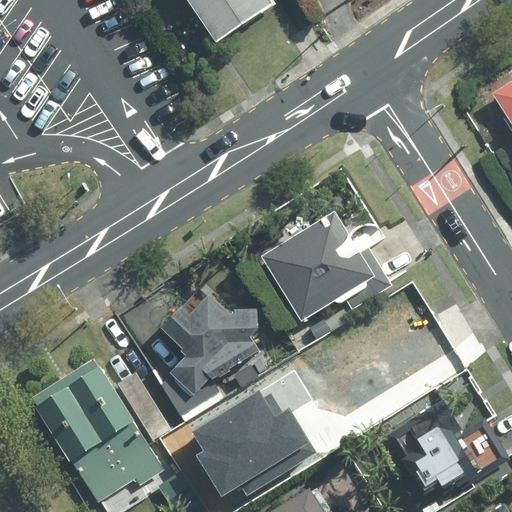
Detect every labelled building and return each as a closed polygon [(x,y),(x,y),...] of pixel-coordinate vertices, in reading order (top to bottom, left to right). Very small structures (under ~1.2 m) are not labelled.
[(267,8),(260,0),(175,0),(209,48),(267,8)] [(511,81),(486,98),(511,140),(511,81)] [(345,201),(270,249),(313,316),(389,269),(345,201)] [(271,319),(266,303),(240,305),(235,309),(220,291),(200,307),(197,303),(171,324),(196,355),(182,367),(200,389),(220,373),(223,376),(269,346),(256,330),(271,319)] [(104,500),(142,477),(145,482),(168,468),(101,354),(38,394),(104,500)] [(447,496),(508,453),(462,387),(401,430),(447,496)] [(204,450),(196,455),(222,496),(241,485),(247,495),(316,451),(289,408),(275,416),(258,391),(193,432),(204,450)] [(342,511),(320,478),(267,511),(342,511)] [(511,511),(511,500),(493,511),(511,511)]
